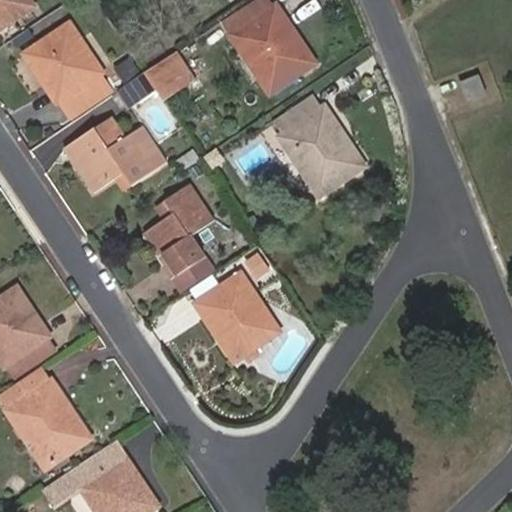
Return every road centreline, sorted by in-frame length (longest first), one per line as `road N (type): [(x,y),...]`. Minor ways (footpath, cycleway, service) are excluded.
road 1 (residential): [(236,495),(0,137)]
road 2 (residential): [(454,197),(423,227),(236,495)]
road 3 (residential): [(379,0),(454,197)]
road 4 (residential): [(454,197),(511,332)]
